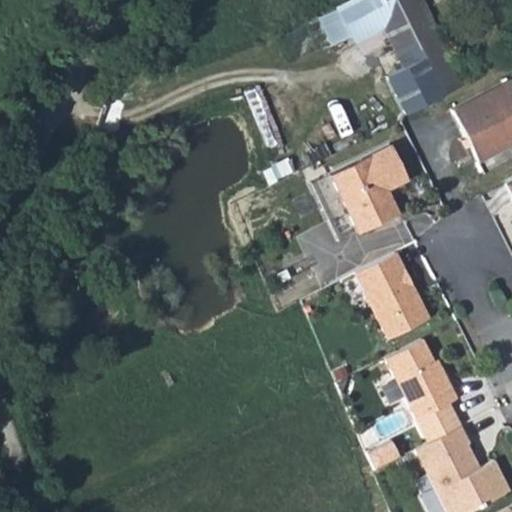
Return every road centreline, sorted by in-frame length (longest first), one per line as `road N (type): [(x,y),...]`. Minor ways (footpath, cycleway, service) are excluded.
road 1 (residential): [(111,0),(0,208)]
road 2 (residential): [(455,227),(496,340)]
